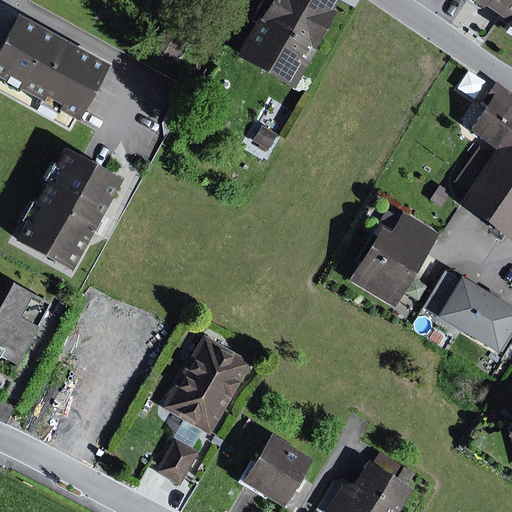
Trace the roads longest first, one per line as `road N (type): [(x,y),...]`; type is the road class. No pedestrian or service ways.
road 1 (residential): [(0,443),(141,511)]
road 2 (residential): [(391,0),(511,81)]
